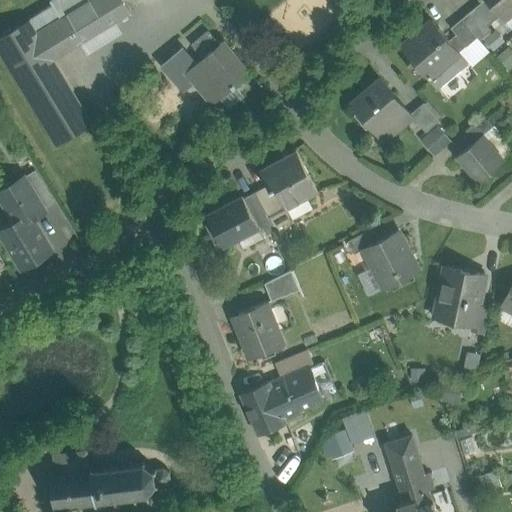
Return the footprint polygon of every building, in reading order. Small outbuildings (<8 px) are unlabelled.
[(53,59),(48,51),(75,35),(110,13),(114,19),(115,20),(130,11),(123,0),(90,0),(61,19),(53,5),(0,37),(0,50),(42,120),(57,145),(58,144),(91,124),(92,124),(53,59)] [(50,0),(53,5),(61,19),(90,0),(50,0)] [(488,0),(484,0),(473,9),(491,30),(504,19),(500,14),(488,0)] [(511,0),(488,0),(500,14),(511,4),(511,0)] [(511,4),(500,14),(504,19),(511,12),(511,4)] [(491,30),(473,9),(461,19),(477,37),(479,40),(491,30)] [(114,19),(110,13),(75,35),(80,42),(115,20),(114,19)] [(432,19),(418,31),(419,32),(402,47),(429,80),(430,79),(460,54),(461,54),(459,52),(466,46),(456,35),(449,40),(432,19)] [(477,37),(461,19),(451,28),(456,35),(466,46),(477,37)] [(115,20),(80,42),(86,53),(122,31),(115,20)] [(207,30),(191,44),(199,55),(209,47),(211,51),(219,44),(207,30)] [(48,51),(53,59),(80,42),(75,35),(48,51)] [(182,49),(163,65),(183,90),(192,82),(210,104),(211,105),(233,87),(233,88),(235,86),(235,85),(250,72),(250,71),(249,71),(224,41),(224,40),(219,44),(211,51),(195,64),(182,49)] [(511,45),(499,54),(509,68),(511,66),(511,45)] [(460,54),(430,79),(437,88),(468,63),(461,54),(460,54)] [(380,78),(351,103),(376,133),(406,109),(380,78)] [(439,121),(424,102),(410,114),(425,132),(439,121)] [(484,115),(465,130),(474,141),(481,135),(482,135),(493,126),(484,115)] [(437,154),(455,138),(439,121),(421,138),(437,154)] [(474,141),(457,156),(479,181),(503,161),(482,135),(481,135),(474,141)] [(296,153),(262,171),(260,169),(268,186),(270,190),(271,189),(275,187),(282,201),(297,194),(299,199),(316,190),(296,150),(295,151),(296,153)] [(0,189),(0,205),(4,212),(21,201),(32,194),(22,177),(0,189)] [(268,186),(255,192),(267,214),(266,214),(266,216),(281,208),(271,189),(270,190),(268,186)] [(267,214),(255,192),(243,200),(254,220),(266,214),(267,214)] [(32,194),(21,201),(28,213),(31,218),(42,212),(32,194)] [(242,199),(208,217),(222,244),(257,226),(254,220),(243,200),(242,199)] [(21,201),(4,212),(11,224),(28,213),(21,201)] [(11,224),(0,230),(0,231),(22,269),(51,251),(31,218),(28,213),(11,224)] [(372,228),(347,240),(354,253),(363,248),(363,247),(378,239),(372,228)] [(378,239),(363,247),(363,248),(384,289),(419,271),(398,229),(378,239)] [(484,274),(445,266),(435,316),(472,325),(473,325),(478,303),(484,274)] [(291,270),(264,283),(271,301),(299,290),(291,270)] [(511,287),(503,305),(511,309),(511,287)] [(266,301),(238,313),(244,327),(237,329),(249,358),(284,344),(266,301)] [(490,306),(478,303),(473,325),(472,325),(471,330),(484,333),(490,306)] [(232,315),(237,329),(244,327),(238,313),(232,315)] [(322,365),(310,370),(318,389),(330,385),(322,365)] [(308,366),(270,381),(286,421),(302,414),(300,410),(323,400),(318,389),(310,370),(308,366)] [(270,381),(240,394),(257,434),(286,422),(286,421),(270,381)] [(370,407),(346,415),(354,442),(378,434),(370,407)] [(320,437),(327,459),(356,450),(349,428),(320,437)] [(412,434),(385,442),(400,490),(410,487),(414,499),(397,504),(399,510),(432,499),(412,434)] [(85,451),(54,455),(57,474),(88,470),(85,451)] [(110,467),(93,469),(93,465),(90,466),(91,470),(88,470),(57,474),(53,474),(53,471),(50,471),(55,508),(58,508),(57,505),(95,500),(95,504),(97,504),(97,500),(114,498),(114,502),(117,502),(116,498),(134,495),(134,499),(137,499),(136,495),(145,494),(147,497),(149,496),(147,493),(154,485),(157,486),(158,484),(164,484),(165,486),(166,485),(165,484),(169,480),(171,480),(171,479),(169,478),(169,473),(170,472),(169,471),(168,471),(163,468),(164,467),(162,467),(162,468),(156,469),(155,468),(154,469),(152,467),(150,469),(144,464),(145,460),(143,459),(141,463),(132,464),(132,460),(129,461),(130,465),(113,467),(112,463),(110,463),(110,467)] [(446,484),(437,487),(442,504),(451,501),(446,484)] [(399,510),(391,511),(436,511),(433,499),(432,499),(399,510)]
